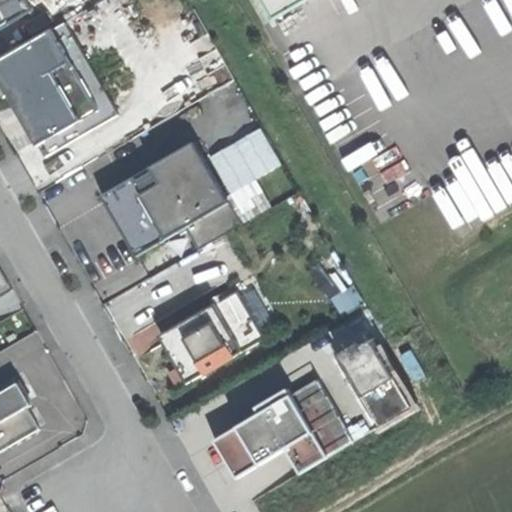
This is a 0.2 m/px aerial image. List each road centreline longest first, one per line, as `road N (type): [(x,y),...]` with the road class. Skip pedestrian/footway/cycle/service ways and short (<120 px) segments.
road 1 (residential): [(0,211),(135,445),(107,511)]
road 2 (track): [(317,511),(511,398)]
road 3 (unknown): [(500,0),(499,28),(486,47),(395,119)]
